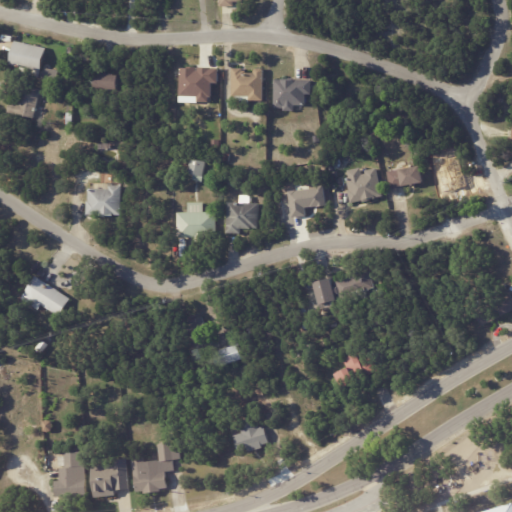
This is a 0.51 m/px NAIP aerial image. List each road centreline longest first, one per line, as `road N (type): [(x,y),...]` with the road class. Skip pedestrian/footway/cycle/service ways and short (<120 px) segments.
road 1 (residential): [(0,12),(129,37),(270,34),(397,53),(466,96),(511,204)]
road 2 (residential): [(511,203),(166,283),(0,180)]
road 3 (tertiary): [(511,345),(237,511)]
road 4 (tertiary): [(268,511),(360,479),(511,388)]
